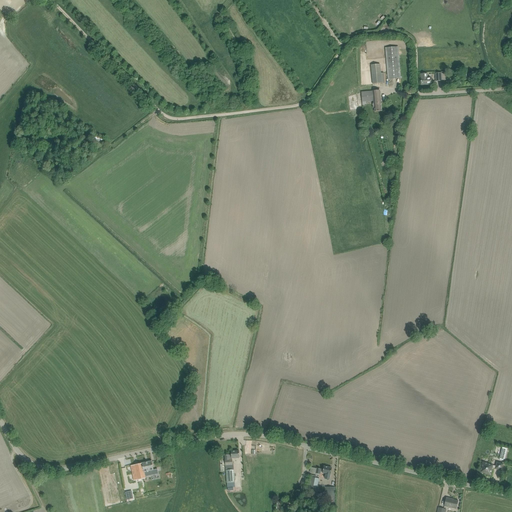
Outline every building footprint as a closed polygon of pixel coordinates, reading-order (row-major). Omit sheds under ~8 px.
[(386,48),(386,49),(388,79),(402,78),(402,77),(401,77),(398,47),(386,48)] [(371,65),(372,75),(373,84),(385,83),(384,74),(381,74),(380,64),(371,65)] [(431,84),(431,79),(431,77),(428,77),(427,74),(421,74),(421,85),(431,84)] [(380,90),(362,92),(363,103),(375,102),(375,103),(374,104),(374,108),(376,108),(376,112),(382,111),(380,90)] [(225,455),(225,460),(226,466),(232,465),(231,458),(239,457),(239,451),(231,451),(232,455),(229,455),(225,455)] [(131,466),(132,471),(134,481),(146,478),(144,472),(154,470),(153,466),(152,461),(142,463),(142,464),(131,466)] [(482,466),(481,472),(486,474),(485,474),(491,475),(492,470),(492,468),(495,468),(495,469),(502,470),(503,464),(497,462),(496,466),(493,465),(487,464),(487,463),(483,462),(482,465),(482,466)] [(310,472),(316,473),(321,474),(321,472),(323,472),(323,473),(326,473),(325,478),(329,479),(332,468),(324,466),(323,470),(321,469),(317,468),(311,467),(310,472)] [(227,483),(227,487),(235,487),(234,470),(226,470),(227,483)] [(311,477),(308,490),(317,491),(319,479),(311,477)] [(324,507),(324,510),(335,510),(335,508),(335,503),(335,487),(325,487),(324,503),(324,507)] [(456,509),(457,506),(458,501),(451,499),(446,498),(444,506),(456,509)]
